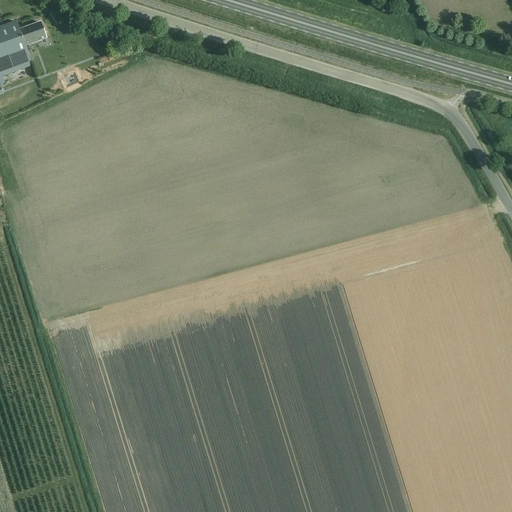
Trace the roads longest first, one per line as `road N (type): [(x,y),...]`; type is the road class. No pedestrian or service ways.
road 1 (unclassified): [(511,210),(463,127),(441,107),(102,0)]
road 2 (primary): [(225,0),(511,84)]
